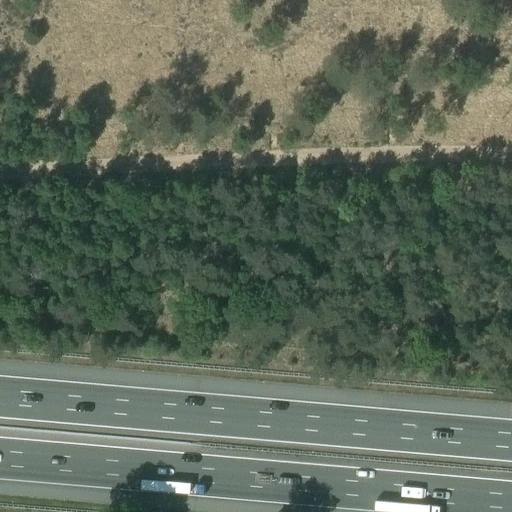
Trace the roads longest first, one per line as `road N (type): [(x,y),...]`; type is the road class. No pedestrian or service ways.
road 1 (motorway): [(511,445),(0,401)]
road 2 (motorway): [(0,457),(511,500)]
road 3 (track): [(0,174),(511,153)]
